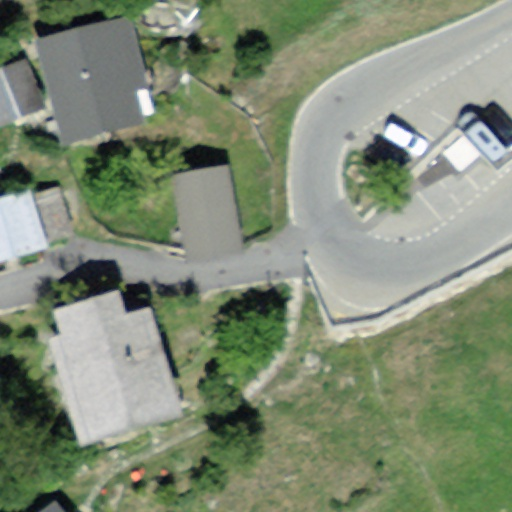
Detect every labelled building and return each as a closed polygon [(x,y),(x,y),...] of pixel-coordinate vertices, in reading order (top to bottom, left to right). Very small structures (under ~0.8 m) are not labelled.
[(112,23),(36,40),(61,143),(136,126),(112,23)] [(26,59),(0,69),(0,129),(47,112),(26,59)] [(229,167),(172,174),(184,263),(241,256),(229,167)] [(29,187),(0,196),(0,262),(47,248),(29,187)] [(116,294),(48,313),(85,445),(175,420),(145,312),(123,318),(116,294)]
